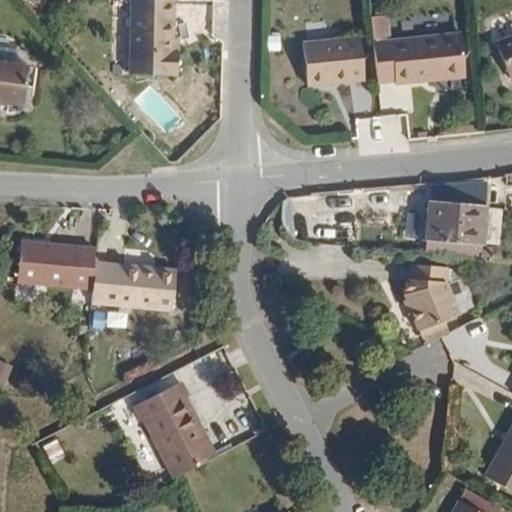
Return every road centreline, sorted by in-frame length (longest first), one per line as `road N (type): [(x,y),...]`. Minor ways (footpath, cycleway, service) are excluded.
road 1 (residential): [(234,181),(511,153)]
road 2 (residential): [(292,415),(245,285),(234,181)]
road 3 (residential): [(0,184),(234,181)]
road 4 (residential): [(234,181),(239,0)]
road 5 (residential): [(292,415),(425,362)]
